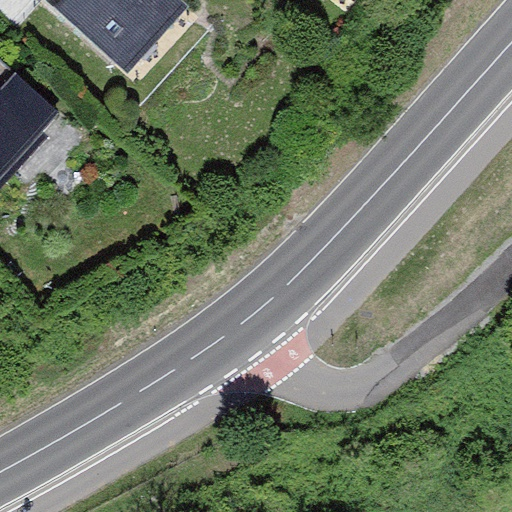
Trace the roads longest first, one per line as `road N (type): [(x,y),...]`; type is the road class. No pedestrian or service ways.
road 1 (secondary): [(511,47),(247,324)]
road 2 (residential): [(511,285),(394,374),(328,391),(280,368),(247,324)]
road 3 (secondary): [(247,324),(0,477)]
